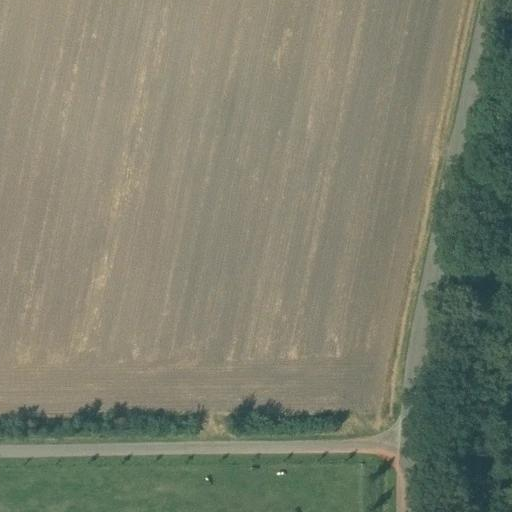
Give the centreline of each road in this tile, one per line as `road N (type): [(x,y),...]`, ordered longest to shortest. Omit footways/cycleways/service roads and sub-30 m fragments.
road 1 (unclassified): [(401,443),(489,0)]
road 2 (unclassified): [(401,443),(0,449)]
